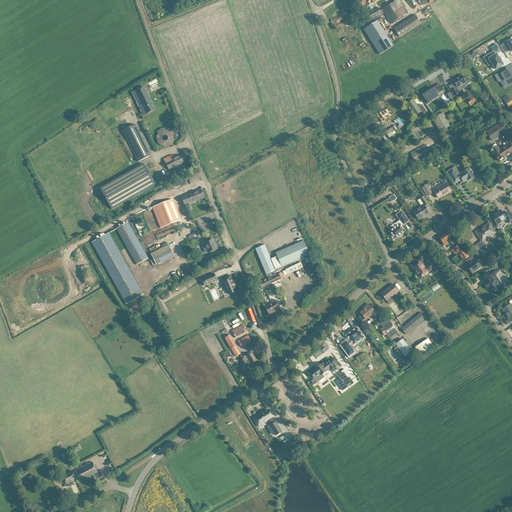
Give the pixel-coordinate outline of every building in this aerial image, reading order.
[(357,0),(356,1),(361,8),(362,7),(363,9),(367,6),(366,4),(371,0),(374,3),(377,0),(357,0)] [(370,22),(378,17),(384,13),(391,23),(407,13),(399,0),(393,0),(394,2),(380,11),(378,7),(365,15),(370,22)] [(394,29),(399,38),(421,24),(415,15),(394,29)] [(372,25),(364,30),(372,42),(385,34),(378,22),(381,20),(378,17),(370,22),(372,25)] [(507,41),(503,44),(508,52),(511,50),(511,51),(511,40),(508,43),(507,41)] [(494,56),(488,59),(492,64),(495,70),(504,65),(497,54),(502,51),(497,44),(491,48),(493,51),(491,52),(494,56)] [(496,75),(495,76),(499,82),(500,81),(504,79),(508,85),(511,83),(511,73),(508,68),(496,75)] [(453,81),(458,88),(466,83),(467,84),(471,82),(468,78),(465,80),(462,75),(453,81)] [(145,87),(132,93),(138,105),(141,103),(147,114),(156,110),(145,87)] [(456,88),(451,92),(454,97),(459,93),(456,88)] [(427,92),(422,95),(428,104),(439,97),(437,94),(436,92),(434,89),(428,92),(427,92)] [(450,92),(446,94),(450,99),(451,99),(453,102),(455,101),(450,92)] [(507,95),(503,98),(507,104),(511,101),(507,95)] [(407,104),(415,116),(417,114),(420,119),(422,117),(424,120),(427,117),(424,112),(426,111),(422,104),(418,107),(413,100),(411,101),(410,99),(407,101),(408,103),(407,104)] [(386,114),(380,118),(385,126),(388,124),(388,123),(396,118),(392,111),(386,115),(386,114)] [(451,126),(443,113),(433,119),(440,132),(451,126)] [(395,132),(404,126),(402,122),(392,128),(395,132)] [(511,139),(501,122),(487,131),(486,132),(492,141),(501,136),(506,145),(500,149),(498,146),(490,151),(494,156),(495,156),(498,161),(504,157),(503,156),(511,151),(511,152),(511,151),(511,139)] [(136,125),(123,131),(138,162),(139,161),(151,155),(136,125)] [(449,132),(451,139),(461,135),(459,129),(449,132)] [(426,145),(410,153),(416,163),(444,148),(441,143),(429,149),(426,145)] [(163,159),(168,169),(184,163),(188,161),(185,154),(174,159),(172,155),(167,157),(163,159)] [(100,189),(112,210),(156,185),(144,164),(100,189)] [(475,164),(469,167),(473,173),(479,169),(475,164)] [(452,168),(446,172),(454,184),(461,180),(460,179),(461,178),(464,182),(470,178),(471,179),(472,180),(473,180),(474,179),(475,178),(475,177),(475,176),(472,172),(468,166),(466,166),(464,167),(464,169),(465,170),(460,173),(459,174),(457,175),(452,168)] [(452,191),(446,183),(434,191),(438,198),(446,193),(447,194),(452,191)] [(420,188),(422,190),(423,190),(427,197),(433,193),(427,184),(423,187),(421,185),(419,186),(420,188)] [(201,189),(182,197),(185,205),(205,198),(201,189)] [(413,212),(416,216),(418,220),(425,215),(426,216),(429,214),(426,209),(430,206),(427,202),(424,196),(420,199),(424,205),(413,212)] [(173,199),(152,207),(160,228),(181,220),(173,199)] [(395,239),(405,231),(401,226),(403,224),(403,225),(409,221),(402,211),(396,215),(400,220),(398,222),(399,224),(396,226),(394,224),(391,226),(393,229),(390,231),(392,235),(391,236),(394,239),(395,238),(395,239)] [(492,217),(495,221),(497,224),(500,222),(501,222),(504,220),(504,221),(506,220),(509,223),(511,221),(511,218),(510,216),(507,212),(504,215),(502,212),(499,214),(498,213),(492,217)] [(116,229),(137,265),(148,258),(128,222),(116,229)] [(482,230),(476,233),(481,241),(485,238),(486,239),(495,233),(489,223),(484,227),(485,229),(482,230)] [(452,238),(449,232),(440,238),(444,246),(448,244),(446,241),(449,239),(450,240),(449,240),(454,248),(460,244),(455,236),(452,238)] [(144,295),(109,233),(92,242),(126,304),(144,295)] [(506,241),(502,236),(497,240),(501,245),(506,241)] [(205,243),(209,253),(213,251),(218,249),(216,246),(213,239),(208,241),(205,243)] [(277,257),(271,259),(275,270),(282,267),(310,255),(304,241),(276,253),(277,257)] [(151,254),(156,265),(174,256),(169,245),(151,254)] [(265,245),(256,249),(266,274),(271,272),(275,270),(271,259),(265,245)] [(462,251),(458,245),(453,249),(459,258),(460,258),(462,261),(470,256),(465,249),(462,251)] [(485,247),(480,250),(484,257),(491,253),(486,246),(485,247)] [(469,265),(467,266),(470,270),(472,272),(471,272),(472,274),(476,271),(479,269),(481,267),(477,261),(479,259),(475,254),(473,255),(473,256),(469,259),(469,258),(472,262),(469,265)] [(441,270),(434,260),(427,264),(428,265),(425,268),(420,262),(413,268),(420,277),(427,271),(431,269),(434,274),(441,270)] [(304,261),(301,262),(285,270),(287,275),(306,266),(304,261)] [(483,284),(486,287),(488,290),(489,289),(493,294),(499,289),(491,278),(501,270),(498,266),(497,266),(496,265),(489,270),(490,272),(488,273),(488,272),(481,277),(485,283),(483,284)] [(266,274),(266,275),(268,279),(270,284),(284,278),(281,273),(277,275),(276,274),(272,275),(271,272),(266,274)] [(214,274),(201,280),(203,286),(217,280),(214,274)] [(229,276),(222,279),(229,294),(236,291),(231,278),(230,279),(229,276)] [(262,289),(270,284),(268,279),(258,284),(259,285),(260,285),(262,289)] [(434,285),(436,290),(444,286),(441,281),(434,285)] [(399,292),(393,284),(381,294),(389,304),(394,300),(392,297),(399,292)] [(162,317),(166,315),(167,314),(159,299),(154,302),(162,317)] [(272,304),(265,307),(269,315),(280,309),(275,300),(271,302),(272,304)] [(505,308),(502,310),(510,322),(511,321),(511,300),(509,302),(511,304),(505,308),(505,307),(504,308),(505,308)] [(360,313),(366,320),(371,315),(374,318),(377,315),(375,312),(369,304),(365,307),(366,309),(360,313)] [(406,334),(425,319),(421,313),(401,329),(406,334)] [(385,336),(388,334),(391,338),(398,333),(387,318),(380,323),(383,327),(380,329),(385,336)] [(236,338),(242,335),(247,332),(243,325),(232,331),(236,338)] [(346,341),(340,345),(348,356),(354,352),(350,347),(353,345),(351,343),(358,338),(360,340),(364,337),(357,327),(346,335),(349,340),(346,341)] [(230,335),(225,338),(231,349),(236,345),(230,335)] [(249,336),(244,338),(238,342),(241,347),(251,341),(249,336)] [(413,356),(403,339),(396,344),(405,358),(406,357),(407,356),(409,359),(413,356)] [(428,339),(416,347),(421,356),(434,347),(428,339)] [(244,358),(241,360),(243,365),(247,363),(248,364),(249,365),(251,364),(257,360),(253,353),(252,353),(251,352),(243,357),(244,358)] [(311,373),(310,375),(313,379),(316,377),(319,381),(324,377),(322,374),(330,368),(332,372),(336,369),(337,370),(340,367),(333,359),(324,365),(324,364),(315,370),(311,373)] [(340,379),(337,382),(343,391),(350,386),(348,384),(351,382),(344,373),(338,377),(340,379)] [(272,417),(268,411),(261,415),(261,414),(254,418),(256,421),(255,422),(258,427),(263,424),(262,423),(269,419),(272,424),(269,426),(276,436),(282,432),(276,422),(275,422),(272,417)] [(95,468),(92,462),(64,476),(68,484),(76,480),(77,483),(98,472),(95,468)]
